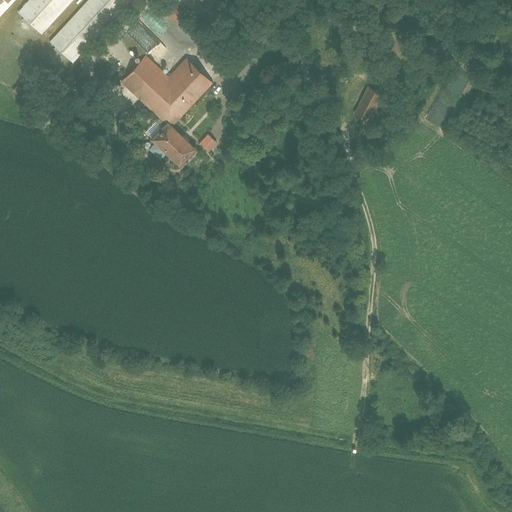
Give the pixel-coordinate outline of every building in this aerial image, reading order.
[(0,0),(0,15),(14,0),(0,0)] [(26,0),(18,9),(43,32),(72,0),(26,0)] [(89,0),(53,40),(76,61),(133,0),(89,0)] [(144,27),(134,37),(153,57),(158,52),(153,47),(155,45),(159,48),(161,45),(144,27)] [(146,54),(122,80),(166,121),(171,125),(212,80),(187,57),(170,75),(146,54)] [(373,122),(383,95),(362,87),(352,114),(373,122)] [(151,137),(180,163),(195,147),(171,125),(166,121),(151,137)] [(206,152),(216,143),(207,133),(197,143),(206,152)] [(159,159),(164,154),(152,143),(147,149),(159,159)]
